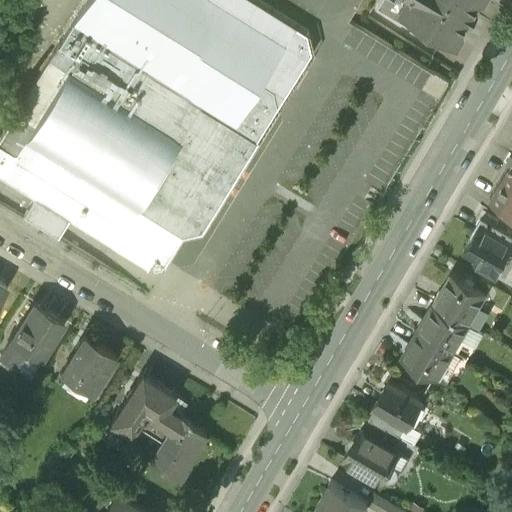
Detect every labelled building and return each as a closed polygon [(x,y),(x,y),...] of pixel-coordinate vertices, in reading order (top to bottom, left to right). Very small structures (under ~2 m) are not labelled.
[(53,54),(0,140),(0,178),(36,201),(24,219),(58,240),(69,221),(148,269),(149,268),(155,272),(161,270),(183,235),(201,231),(313,50),(310,33),(256,0),(86,0),(53,55),(53,54)] [(382,0),(376,10),(439,47),(456,43),(466,26),(464,20),(469,12),(473,14),(479,4),(476,2),(476,0),(382,0)] [(0,26),(6,30),(18,11),(7,5),(0,17),(0,26)] [(511,160),(489,200),(511,213),(511,160)] [(462,251),(511,279),(511,241),(479,223),(462,251)] [(433,304),(468,324),(486,292),(451,272),(433,304)] [(35,303),(2,356),(32,375),(65,321),(35,303)] [(417,332),(452,352),(468,324),(433,304),(417,332)] [(402,359),(437,379),(452,352),(417,332),(402,359)] [(86,334),(61,373),(92,392),(116,354),(86,334)] [(143,374),(112,423),(131,435),(137,424),(162,440),(150,460),(178,478),(209,431),(192,421),(193,419),(189,416),(188,418),(180,412),(179,414),(168,407),(175,395),(143,374)] [(387,428),(399,435),(405,426),(421,398),(389,379),(373,407),(373,408),(368,418),(387,429),(387,428)] [(361,428),(343,459),(381,481),(383,478),(389,482),(395,481),(399,474),(397,468),(391,464),(399,449),(361,428)] [(117,491),(150,511),(163,511),(168,505),(125,478),(117,491)] [(331,480),(313,511),(314,511),(354,511),(361,499),(366,502),(367,500),(331,480)] [(150,511),(117,491),(103,511),(150,511)] [(400,511),(404,507),(379,493),(372,504),(385,511),(400,511)]
